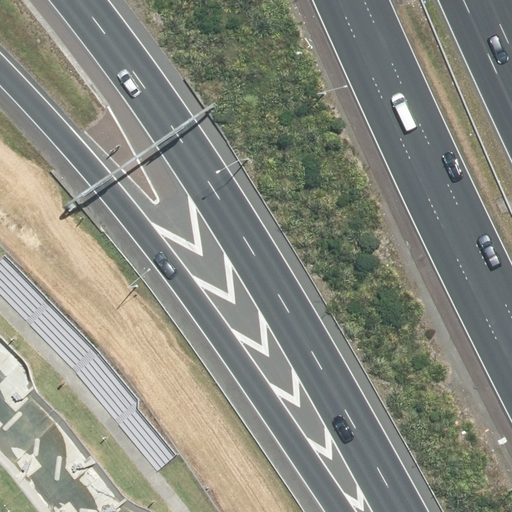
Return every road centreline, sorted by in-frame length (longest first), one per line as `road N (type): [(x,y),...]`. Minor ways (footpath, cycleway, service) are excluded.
road 1 (motorway): [(406,511),(257,254),(81,0)]
road 2 (motorway): [(336,511),(149,248),(0,79)]
road 3 (motorway): [(511,314),(364,0)]
